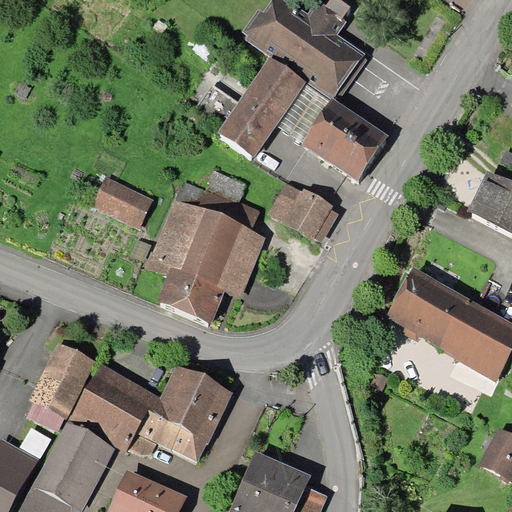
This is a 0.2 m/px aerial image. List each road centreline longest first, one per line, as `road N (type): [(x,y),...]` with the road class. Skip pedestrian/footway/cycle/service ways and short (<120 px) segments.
road 1 (tertiary): [(502,0),(306,326)]
road 2 (tertiary): [(306,326),(266,348),(230,349),(0,262)]
road 3 (tertiary): [(306,326),(333,408),(342,511)]
